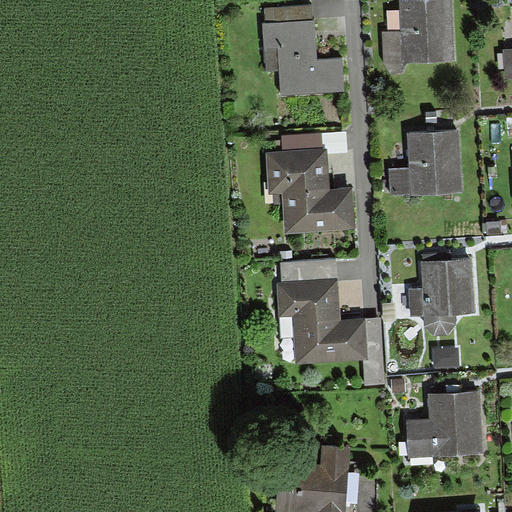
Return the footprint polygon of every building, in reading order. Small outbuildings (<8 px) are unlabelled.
[(431,0),(396,0),(398,34),(379,35),(381,75),(404,74),(404,63),(449,61),(447,1),(432,1),(431,0)] [(260,13),(263,72),(276,71),(278,96),(340,92),(338,61),(313,63),(309,10),(260,13)] [(511,52),(501,53),(503,79),(511,78),(511,52)] [(455,133),(408,134),(409,171),(388,172),(389,193),(457,191),(455,133)] [(324,151),(264,154),(266,192),(278,191),(280,234),(351,231),(349,191),(326,192),(324,151)] [(497,236),(496,224),(482,224),(483,237),(497,236)] [(466,262),(419,264),(420,291),(407,292),(408,317),(420,316),(421,333),(453,332),(452,316),(468,315),(466,262)] [(335,283),(274,285),(275,317),(292,316),(294,363),(364,360),(362,320),(337,321),(335,283)] [(477,395),(427,398),(428,422),(407,423),(408,456),(480,452),(477,395)] [(317,469),(274,467),(272,511),(342,511),(344,449),(318,448),(317,469)]
